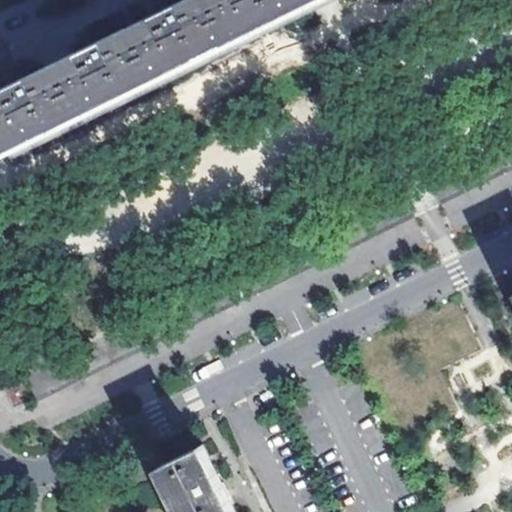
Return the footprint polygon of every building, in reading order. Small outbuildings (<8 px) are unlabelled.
[(0,133),(10,154),(236,44),(214,0),(187,0),(154,17),(0,91),(0,133)] [(307,0),(214,0),(236,44),(311,7),(307,0)] [(511,168),(511,136),(426,178),(439,205),(511,168)] [(417,215),(404,189),(22,377),(36,404),(417,215)] [(16,409),(30,402),(21,383),(6,389),(16,409)] [(165,465),(187,511),(236,511),(232,504),(236,502),(228,484),(220,470),(216,471),(204,445),(165,465)]
